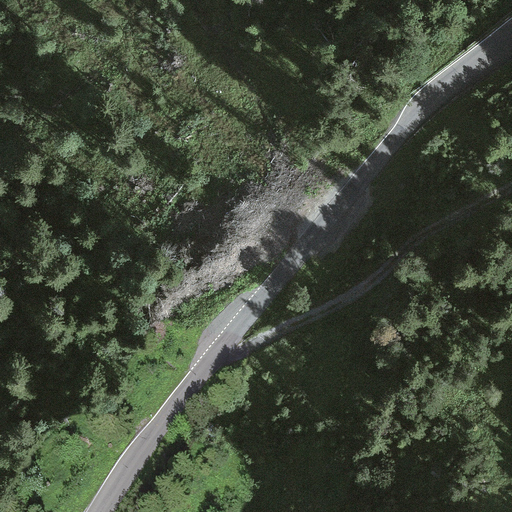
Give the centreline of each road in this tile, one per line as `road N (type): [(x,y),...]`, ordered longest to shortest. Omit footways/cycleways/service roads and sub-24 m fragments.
road 1 (tertiary): [(101,511),(194,381),(405,127),(511,38)]
road 2 (track): [(194,381),(355,293),(418,239),(511,189)]
